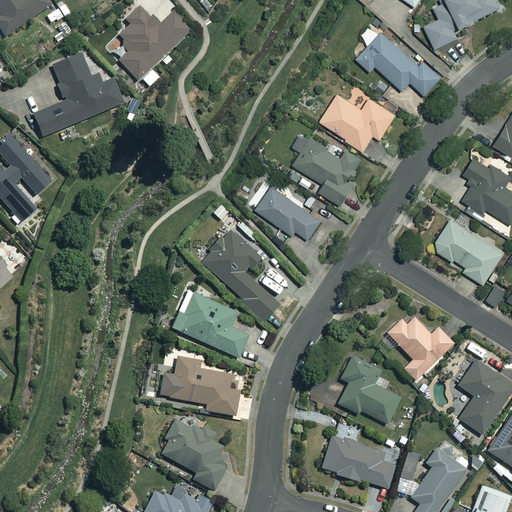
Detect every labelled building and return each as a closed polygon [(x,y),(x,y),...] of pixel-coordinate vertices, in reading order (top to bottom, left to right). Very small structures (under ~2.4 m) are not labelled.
[(0,0),(0,31),(3,36),(51,4),(48,0),(0,0)] [(442,0),(443,1),(455,28),(498,7),(493,0),(442,0)] [(455,28),(443,1),(432,7),(438,19),(423,26),(434,48),(459,36),(455,28)] [(44,17),(48,23),(54,19),(56,21),(69,13),(64,4),(44,17)] [(139,4),(123,20),(129,26),(114,41),(125,52),(116,61),(137,82),(140,79),(147,86),(157,76),(150,69),(190,29),(173,11),(159,24),(139,4)] [(55,25),(59,30),(52,34),(57,42),(72,32),(65,19),(55,25)] [(379,31),(378,33),(368,25),(357,38),(366,46),(355,59),(369,71),(373,66),(401,90),(408,82),(424,95),(439,77),(421,61),(418,65),(379,31)] [(31,134),(38,131),(40,137),(121,103),(111,79),(101,83),(97,73),(89,77),(79,53),(50,65),(58,85),(56,86),(62,101),(31,114),(32,117),(25,120),(31,134)] [(344,138),(342,140),(359,152),(371,134),(377,139),(393,115),(367,97),(358,109),(336,94),(318,120),(344,138)] [(511,112),(491,146),(511,158),(511,112)] [(0,200),(12,214),(8,218),(15,225),(35,208),(13,183),(19,178),(34,195),(53,179),(33,156),(30,159),(8,134),(0,141),(0,157),(8,167),(2,172),(0,169),(0,200)] [(290,166),(303,174),(297,183),(307,189),(312,180),(321,185),(316,192),(337,205),(350,186),(342,181),(344,178),(349,180),(355,178),(357,173),(354,168),(361,160),(344,149),(338,157),(325,150),(328,147),(310,136),(307,140),(299,135),(290,150),(297,155),(290,166)] [(461,173),(469,178),(466,183),(471,185),(462,201),(476,209),(478,205),(510,224),(511,219),(511,192),(502,186),(509,176),(489,165),(488,167),(471,157),(461,173)] [(321,222),(269,186),(253,209),(290,234),(293,230),(308,240),(321,222)] [(435,242),(435,252),(451,262),(452,259),(464,267),(462,271),(481,283),(501,252),(449,219),(435,242)] [(221,238),(219,236),(207,250),(209,252),(200,262),(240,298),(237,302),(260,323),(277,304),(244,274),(259,258),(228,230),(221,238)] [(0,279),(11,268),(0,257),(0,279)] [(237,313),(191,293),(182,313),(178,311),(170,328),(236,357),(246,335),(230,328),(237,313)] [(390,351),(396,346),(409,360),(400,368),(414,382),(453,344),(436,327),(429,335),(412,317),(405,324),(399,318),(384,332),(386,334),(379,340),(390,351)] [(233,415),(240,377),(197,368),(199,361),(176,356),(172,374),(161,372),(157,394),(206,404),(205,410),(233,415)] [(378,372),(350,357),(338,379),(347,384),(336,405),(357,415),(359,411),(384,424),(398,397),(372,384),(378,372)] [(511,387),(511,384),(474,358),(455,386),(471,397),(455,419),(480,435),(511,387)] [(225,467),(213,460),(224,439),(193,422),(190,428),(172,418),(162,436),(167,439),(159,453),(196,473),(192,481),(211,491),(225,467)] [(491,468),(500,474),(496,481),(511,492),(511,418),(488,452),(497,459),(491,468)] [(335,472),(334,475),(356,482),(357,480),(385,490),(393,466),(379,461),(381,453),(329,435),(319,467),(335,472)] [(423,463),(429,467),(409,497),(417,503),(411,511),(437,511),(436,510),(464,469),(450,460),(455,453),(437,441),(423,463)] [(504,511),(510,498),(480,486),(469,511),(504,511)] [(162,495),(154,490),(142,511),(206,511),(209,507),(180,492),(177,499),(164,492),(162,495)]
